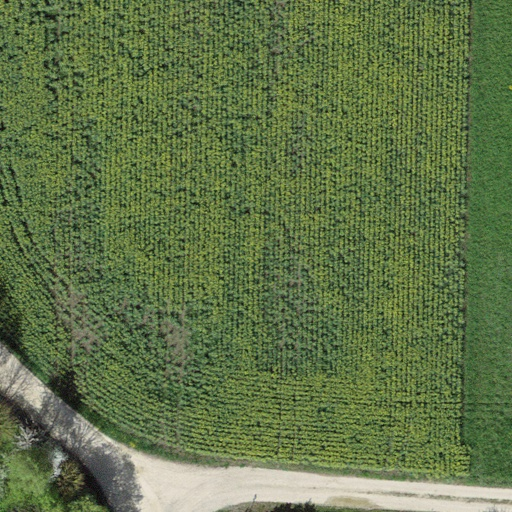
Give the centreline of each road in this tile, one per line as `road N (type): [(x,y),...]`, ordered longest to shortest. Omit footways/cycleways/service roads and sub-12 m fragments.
road 1 (track): [(143,466),(250,480),(511,492)]
road 2 (unclassified): [(0,357),(104,446),(143,466),(139,511)]
